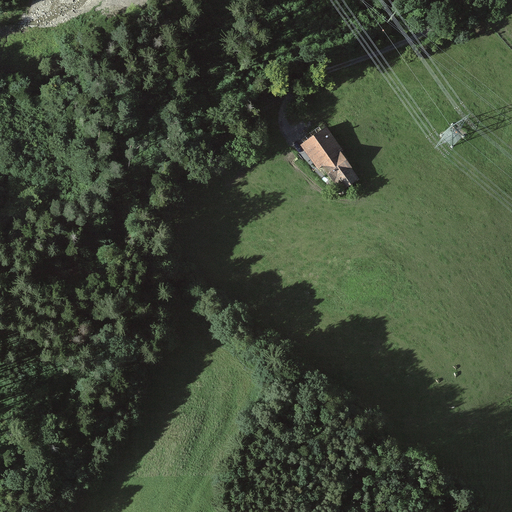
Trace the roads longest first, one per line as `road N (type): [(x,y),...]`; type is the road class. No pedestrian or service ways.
road 1 (track): [(0,305),(120,245),(187,163),(286,99)]
road 2 (track): [(498,0),(298,88),(281,117),(299,151)]
